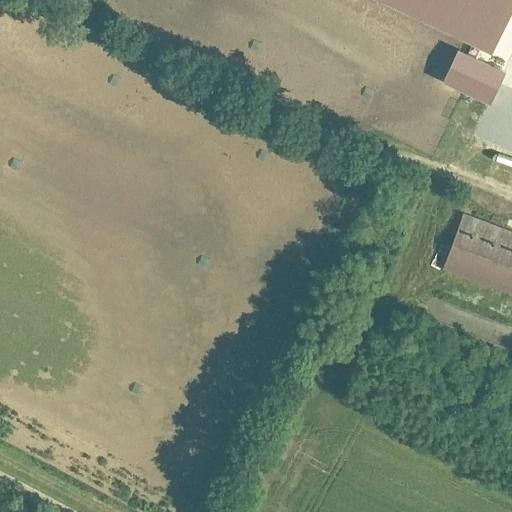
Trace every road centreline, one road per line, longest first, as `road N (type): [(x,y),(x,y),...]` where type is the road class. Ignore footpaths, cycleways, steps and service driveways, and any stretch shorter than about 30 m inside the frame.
road 1 (track): [(91,0),(395,148),(511,194)]
road 2 (track): [(199,511),(368,167),(395,148)]
